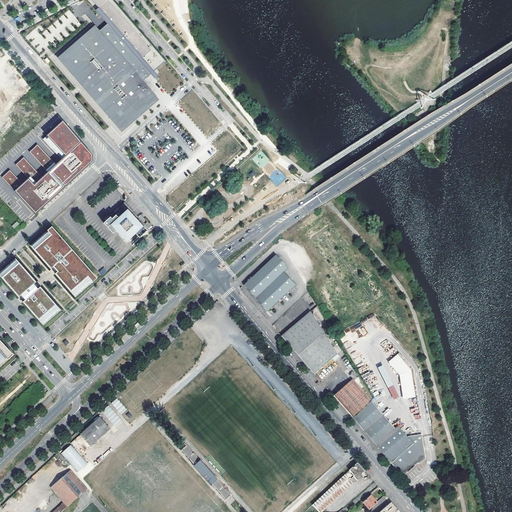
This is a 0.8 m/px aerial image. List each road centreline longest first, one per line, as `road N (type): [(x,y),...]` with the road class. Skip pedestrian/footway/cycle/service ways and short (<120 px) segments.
road 1 (secondary): [(416,511),(219,283)]
road 2 (secondary): [(511,73),(316,195)]
road 3 (secondary): [(67,425),(219,283)]
road 4 (residential): [(168,224),(31,351)]
road 5 (secondary): [(206,268),(71,397)]
road 6 (tertiary): [(111,157),(0,29)]
road 7 (residential): [(0,258),(111,157)]
road 8 (secondary): [(316,195),(206,268)]
road 9 (secondary): [(219,283),(316,195)]
